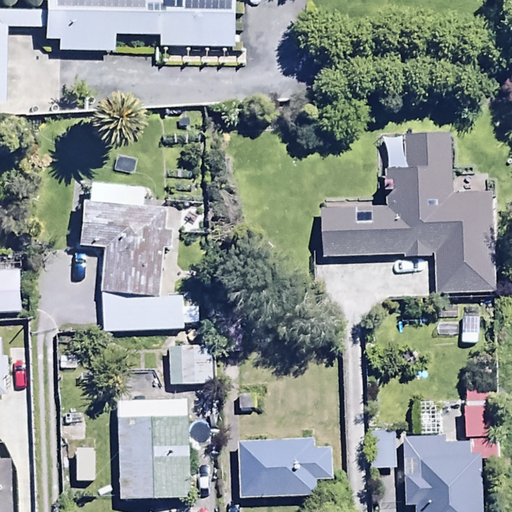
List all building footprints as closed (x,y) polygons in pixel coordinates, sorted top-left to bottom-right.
[(111,53),(111,37),(159,37),(159,49),(233,50),(233,0),(42,0),(43,42),(56,42),(56,53),(111,53)] [(0,6),(0,118),(59,116),(59,59),(45,59),(45,51),(38,51),(38,6),(0,6)] [(385,207),(322,211),(323,258),(405,255),(406,259),(434,258),(435,296),(500,295),(493,190),(453,193),(449,132),(400,135),(403,172),(383,173),(385,207)] [(0,290),(20,290),(17,246),(0,246),(0,290)] [(194,327),(168,327),(167,364),(193,365),(194,327)] [(193,375),(116,377),(119,481),(196,479),(193,375)] [(419,435),(404,436),(406,507),(415,507),(415,511),(482,511),(481,462),(501,461),(500,440),(490,440),(488,385),(466,385),(467,443),(445,443),(444,405),(418,405),(419,435)] [(394,432),(368,433),(370,471),(395,470),(394,432)] [(331,448),(315,449),(315,440),(238,443),(240,500),(317,497),(316,480),(332,480),(331,448)]
